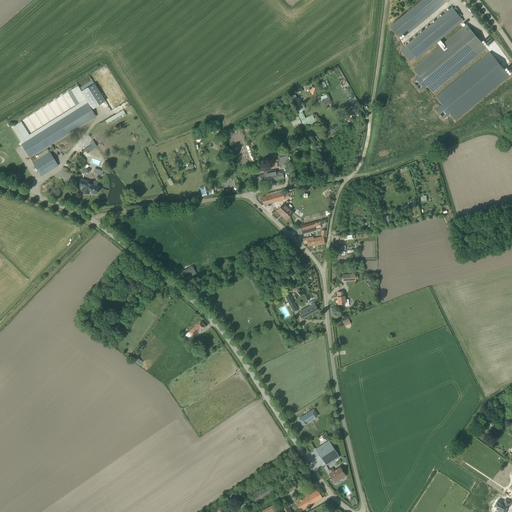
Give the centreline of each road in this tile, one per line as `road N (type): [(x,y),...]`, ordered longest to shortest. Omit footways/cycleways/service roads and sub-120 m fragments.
road 1 (unclassified): [(351,511),(298,451),(199,306),(88,217),(0,181)]
road 2 (unclassified): [(361,511),(324,278),(247,194),(283,185)]
road 3 (track): [(324,278),(333,204),(368,138),(385,0)]
road 4 (track): [(511,142),(488,130),(378,170),(283,185)]
road 5 (track): [(88,217),(247,194)]
